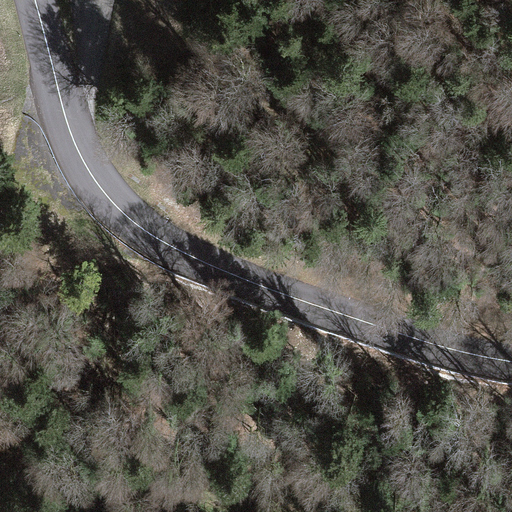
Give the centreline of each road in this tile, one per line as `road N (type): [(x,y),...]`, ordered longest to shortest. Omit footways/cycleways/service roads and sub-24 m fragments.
road 1 (primary): [(34,0),(79,154),(114,204),(151,235),(342,314),(511,361)]
road 2 (track): [(130,219),(306,184),(511,112)]
